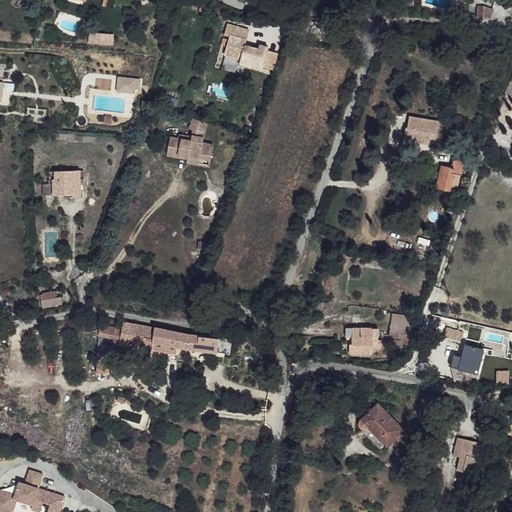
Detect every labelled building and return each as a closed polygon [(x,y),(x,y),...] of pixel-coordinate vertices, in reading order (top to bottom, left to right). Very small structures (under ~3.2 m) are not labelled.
[(486,6),(477,6),(477,19),(490,19),(490,9),(486,6)] [(250,30),(229,24),(225,34),(231,36),(226,54),(243,58),(244,53),(250,55),(246,65),(264,69),(270,47),(260,45),(260,49),(246,45),(250,30)] [(243,58),(226,54),(225,59),(246,65),(250,55),(244,53),(243,58)] [(116,76),(115,91),(140,91),(140,76),(116,76)] [(181,99),(167,95),(164,103),(178,107),(181,99)] [(408,128),(406,128),(404,140),(429,144),(430,137),(437,139),(439,121),(409,116),(408,128)] [(209,124),(193,118),(189,129),(194,130),(193,136),(192,141),(187,140),(187,135),(180,134),(179,138),(171,136),(167,155),(179,157),(179,153),(189,155),(189,158),(201,159),(201,157),(212,159),(214,143),(204,143),(209,124)] [(497,147),(490,155),(495,160),(502,151),(497,147)] [(201,159),(189,158),(188,163),(211,167),(212,159),(201,157),(201,159)] [(452,168),(443,165),(437,187),(457,192),(465,161),(454,159),(452,168)] [(58,179),(54,179),(55,195),(73,194),(74,197),(82,196),(82,179),(85,178),(85,169),(57,170),(58,179)] [(417,214),(408,212),(407,219),(415,221),(417,214)] [(44,294),(41,294),(44,308),(64,304),(62,296),(57,297),(55,290),(44,292),(44,294)] [(326,302),(316,299),(310,318),(313,319),(315,310),(323,312),(326,302)] [(123,328),(100,324),(97,371),(110,372),(111,364),(120,342),(132,345),(141,347),(139,363),(151,362),(151,348),(152,340),(178,346),(217,352),(218,346),(227,348),(228,339),(220,337),(198,334),(198,331),(192,330),(191,333),(124,320),(123,328)] [(408,324),(391,321),(389,334),(399,336),(399,333),(405,334),(405,333),(413,335),(415,322),(408,321),(408,324)] [(350,329),(347,329),(347,336),(350,336),(350,353),(351,353),(372,353),(372,346),(382,346),(382,339),(377,340),(378,327),(350,327),(350,329)] [(178,346),(152,340),(151,348),(154,348),(154,346),(177,350),(178,346)] [(132,345),(120,342),(111,364),(121,369),(132,345)] [(465,343),(459,369),(478,373),(485,347),(465,343)] [(469,373),(458,370),(456,379),(467,382),(469,373)] [(409,434),(377,401),(360,418),(359,420),(358,423),(359,424),(360,426),(361,427),(366,427),(368,426),(386,445),(391,440),(397,445),(409,434)] [(464,439),(458,437),(454,455),(461,457),(464,439)] [(482,444),(464,439),(461,457),(458,470),(460,471),(458,480),(472,484),(482,444)] [(39,511),(43,502),(52,505),(54,506),(58,495),(38,488),(43,474),(30,470),(25,483),(19,481),(15,494),(0,488),(0,509),(7,511),(11,511),(16,499),(32,505),(31,509),(39,511)] [(54,506),(52,505),(49,511),(59,511),(61,508),(65,497),(58,495),(54,506)] [(471,511),(474,502),(462,498),(459,508),(469,511),(471,511)]
